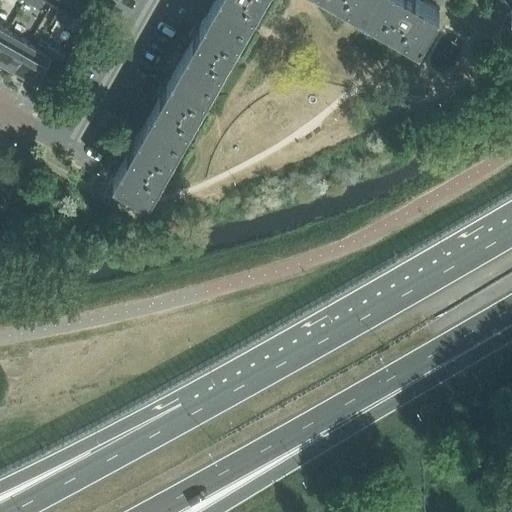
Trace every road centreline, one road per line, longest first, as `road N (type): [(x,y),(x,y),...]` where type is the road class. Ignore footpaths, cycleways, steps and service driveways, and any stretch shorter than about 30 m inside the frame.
road 1 (trunk): [(511,233),(188,417)]
road 2 (trunk): [(156,511),(442,359)]
road 3 (trunk): [(207,511),(442,359)]
road 4 (residential): [(164,0),(73,141),(0,106)]
road 5 (trunk): [(188,417),(0,491)]
road 6 (trunk): [(188,417),(11,511)]
